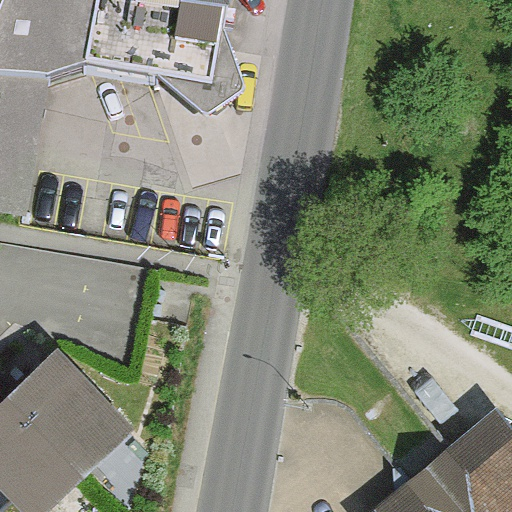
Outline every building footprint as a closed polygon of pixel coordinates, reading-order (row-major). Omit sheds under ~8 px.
[(8,0),(0,24),(0,214),(28,219),(48,95),(86,80),(161,92),(166,56),(219,65),(229,0),(8,0)] [(133,419),(57,340),(9,382),(85,463),(133,419)] [(85,463),(9,382),(0,390),(0,473),(35,510),(85,463)] [(511,511),(511,437),(492,413),(372,511),(511,511)] [(38,511),(16,489),(0,503),(0,511),(38,511)]
